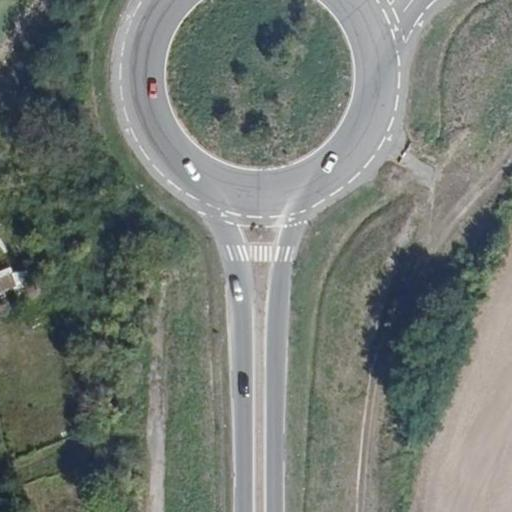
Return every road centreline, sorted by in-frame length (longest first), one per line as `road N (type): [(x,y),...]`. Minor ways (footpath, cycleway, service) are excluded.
road 1 (track): [(511,144),(393,305),(354,511)]
road 2 (primary): [(273,511),(272,320),(294,219),(331,167)]
road 3 (primary): [(189,168),(222,216),(238,279),(241,511)]
road 4 (track): [(156,511),(156,319)]
road 5 (primary): [(165,0),(146,34),(141,90),(157,134),(189,168)]
road 6 (primary): [(189,168),(260,191),(331,167)]
